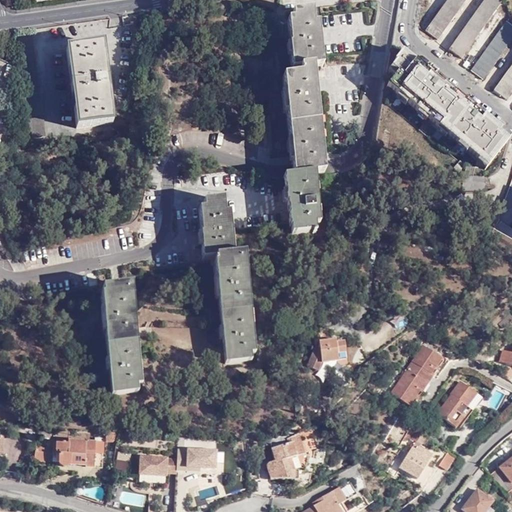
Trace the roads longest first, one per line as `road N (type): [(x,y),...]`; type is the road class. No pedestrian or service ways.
road 1 (unknown): [(511,187),(407,212),(382,227),(365,304),(348,326)]
road 2 (tertiary): [(0,19),(152,0)]
road 3 (tertiary): [(426,511),(511,420)]
